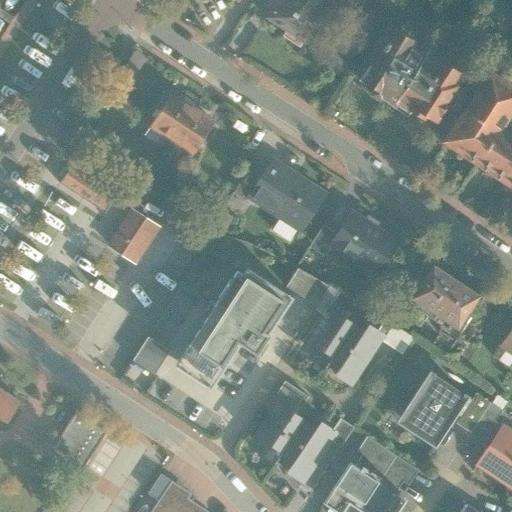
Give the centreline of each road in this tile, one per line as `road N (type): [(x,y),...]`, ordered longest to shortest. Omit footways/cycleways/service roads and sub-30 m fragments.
road 1 (residential): [(112,0),(511,264)]
road 2 (residential): [(0,324),(152,420),(254,511)]
road 3 (residential): [(0,170),(107,0)]
